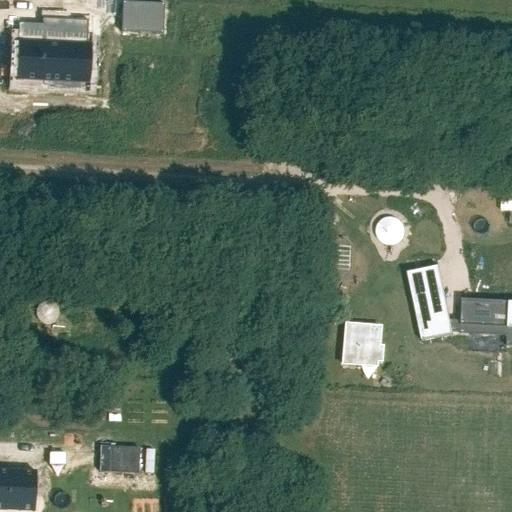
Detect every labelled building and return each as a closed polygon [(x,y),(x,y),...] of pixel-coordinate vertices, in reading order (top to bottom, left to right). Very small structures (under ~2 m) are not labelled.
[(154,35),(154,20),(163,21),(164,5),(122,3),(121,33),(137,34),(137,30),(153,31),(153,35),(154,35)] [(15,82),(45,84),(45,82),(43,82),(43,73),(56,73),(56,74),(65,74),(74,74),(74,70),(75,69),(75,65),(74,65),(75,47),(90,48),(91,46),(86,46),(87,30),(88,22),(42,20),(41,44),(21,43),(21,53),(20,63),(21,63),(20,81),(15,80),(15,82)] [(500,211),(509,211),(510,223),(511,222),(511,197),(500,198),(500,211)] [(341,249),(339,274),(362,276),(364,251),(341,249)] [(451,322),(439,267),(408,274),(422,343),(453,336),(453,333),(461,334),(461,335),(507,338),(507,347),(511,347),(511,303),(505,303),(505,302),(503,302),(503,305),(464,303),(464,300),(462,300),(461,322),(451,322)] [(344,321),(339,363),(377,367),(381,325),(344,321)] [(99,446),(99,471),(135,472),(135,446),(99,446)] [(8,472),(0,471),(0,511),(6,511),(7,496),(9,496),(10,492),(7,492),(8,472)]
